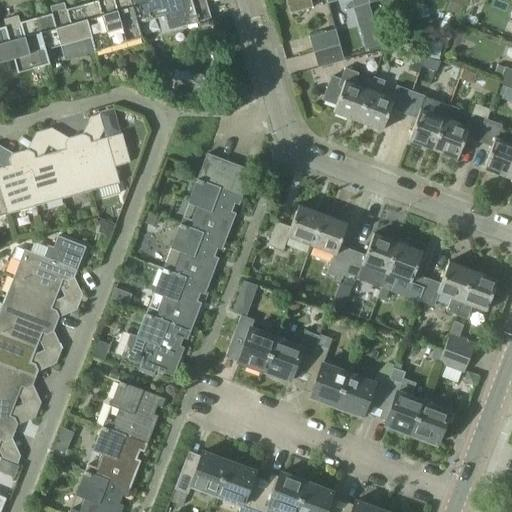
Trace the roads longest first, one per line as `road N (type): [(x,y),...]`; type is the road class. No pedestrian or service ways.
road 1 (residential): [(0,127),(119,94),(169,112),(15,511)]
road 2 (residential): [(511,232),(297,146),(248,0)]
road 3 (residential): [(457,497),(188,395)]
